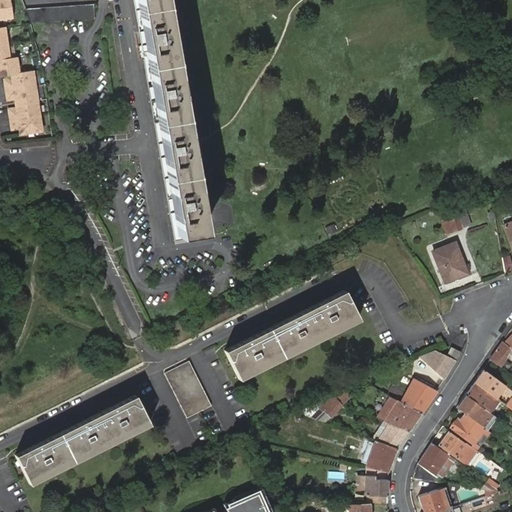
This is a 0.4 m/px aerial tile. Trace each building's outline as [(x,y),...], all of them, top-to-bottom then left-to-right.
[(0,0),(0,16),(13,15),(10,0),(0,0)] [(132,0),(140,45),(147,44),(145,30),(140,31),(134,0),(132,0)] [(140,45),(142,59),(145,59),(150,86),(154,85),(157,99),(152,100),(160,143),(164,143),(166,155),(162,156),(169,199),(174,198),(176,211),(171,212),(176,241),(201,236),(171,62),(174,62),(168,26),(165,26),(160,0),(134,0),(140,31),(145,30),(147,44),(140,45)] [(24,8),(29,23),(95,20),(93,4),(24,8)] [(20,72),(17,55),(10,56),(5,25),(0,25),(0,74),(12,73),(13,75),(5,76),(8,99),(15,99),(17,105),(9,106),(13,130),(20,129),(21,133),(43,130),(33,69),(20,72)] [(145,59),(142,59),(173,241),(176,241),(171,212),(176,211),(174,198),(169,199),(162,156),(166,155),(164,143),(160,143),(152,100),(157,99),(154,85),(150,86),(145,59)] [(464,206),(454,208),(461,227),(470,224),(464,206)] [(454,208),(449,209),(451,216),(441,220),(447,233),(461,227),(454,208)] [(511,227),(511,221),(503,225),(504,230),(511,227)] [(466,273),(454,242),(432,251),(444,282),(466,273)] [(501,259),(504,274),(511,271),(510,257),(501,259)] [(234,376),(355,317),(342,291),(222,351),(234,376)] [(234,376),(236,380),(357,321),(355,317),(234,376)] [(511,332),(504,343),(502,341),(490,358),(499,365),(511,349),(511,353),(511,332)] [(455,360),(459,351),(450,347),(445,356),(455,360)] [(436,351),(420,359),(444,378),(455,360),(445,356),(436,351)] [(163,374),(185,418),(210,406),(188,362),(163,374)] [(511,390),(482,369),(473,382),(495,397),(501,389),(511,397),(505,405),(511,409),(511,390)] [(389,388),(385,396),(389,397),(421,412),(435,391),(413,380),(403,396),(397,393),(398,391),(389,387),(389,388)] [(495,397),(473,382),(464,394),(491,413),(500,401),(495,397)] [(350,389),(330,396),(333,397),(335,398),(340,401),(352,396),(350,389)] [(464,413),(483,426),(490,431),(498,418),(491,413),(464,394),(455,406),(464,413)] [(13,454),(26,480),(146,420),(133,395),(13,454)] [(335,398),(333,397),(324,401),(325,402),(324,402),(322,399),(305,414),(326,421),(341,408),(335,398)] [(389,397),(376,417),(380,419),(408,432),(421,412),(389,397)] [(487,435),(490,431),(483,426),(464,413),(459,421),(456,419),(450,428),(473,443),(481,431),(487,435)] [(372,440),(374,441),(396,449),(408,432),(380,419),(377,425),(380,427),(385,429),(379,439),(374,437),(372,440)] [(27,483),(148,423),(146,420),(26,480),(27,483)] [(380,427),(374,437),(379,439),(385,429),(380,427)] [(438,445),(466,465),(477,449),(463,440),(463,442),(448,431),(438,445)] [(374,441),(364,467),(387,472),(396,449),(374,441)] [(449,461),(452,457),(430,442),(417,463),(437,477),(440,474),(442,476),(451,462),(449,461)] [(436,479),(437,477),(417,463),(416,465),(414,470),(436,479)] [(385,503),(387,472),(364,467),(363,475),(356,474),(356,483),(363,483),(363,493),(366,494),(365,501),(385,503)] [(414,470),(412,478),(435,481),(436,479),(414,470)] [(328,471),(328,477),(342,479),(343,472),(328,471)] [(488,479),(486,483),(493,488),(495,484),(488,479)] [(418,495),(423,511),(432,511),(448,507),(452,506),(451,502),(446,486),(437,488),(418,495)] [(272,511),(261,487),(253,490),(255,494),(236,502),(235,498),(223,503),(227,510),(222,511),(216,511),(214,507),(204,511),(203,511),(272,511)] [(236,502),(255,494),(253,490),(235,498),(236,502)] [(216,511),(222,511),(227,510),(223,503),(214,507),(216,511)] [(340,507),(339,511),(368,511),(369,504),(343,503),(343,507),(340,507)]
